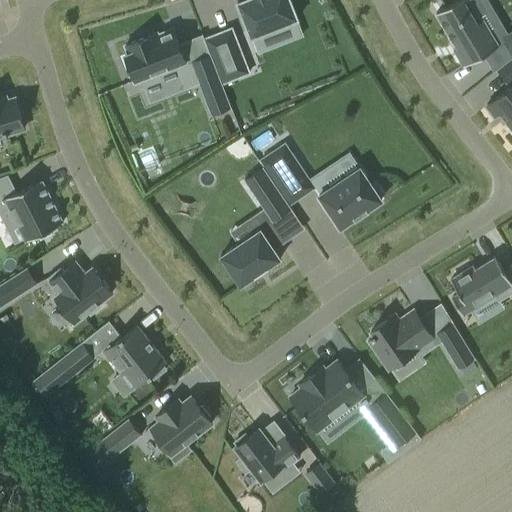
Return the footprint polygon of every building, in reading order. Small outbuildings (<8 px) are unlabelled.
[(289,0),(242,0),(237,2),(251,36),(297,18),(289,0)] [(497,44),(479,13),(485,9),(479,0),(456,0),(436,12),(436,14),(437,13),(457,47),(453,49),(463,65),(462,65),(463,66),(498,45),(498,44),(497,44)] [(125,55),(120,57),(130,82),(134,80),(138,79),(142,88),(162,80),(160,75),(177,69),(184,87),(198,82),(204,98),(224,90),(210,53),(190,61),(186,63),(172,28),(157,35),(156,33),(125,45),(128,53),(125,55)] [(231,28),(205,37),(222,82),(248,72),(231,28)] [(511,31),(503,39),(511,51),(511,31)] [(295,35),(260,45),(267,71),(303,60),(295,35)] [(511,56),(496,69),(510,87),(486,105),(495,116),(499,112),(500,113),(505,120),(511,128),(511,56)] [(24,128),(14,97),(7,99),(5,96),(0,97),(0,135),(4,134),(4,135),(8,134),(8,133),(24,128)] [(284,143),(260,159),(290,203),(314,187),(284,143)] [(263,166),(244,179),(272,221),(291,208),(263,166)] [(319,193),(318,194),(319,196),(339,225),(340,227),(341,226),(355,216),(355,217),(366,209),(380,200),(381,199),(380,198),(379,196),(382,193),(373,180),(370,183),(360,168),(359,167),(358,168),(319,194),(319,193)] [(63,221),(41,179),(4,197),(8,206),(0,210),(0,211),(9,229),(17,224),(25,240),(38,234),(40,238),(52,232),(50,228),(63,221)] [(267,224),(220,255),(240,285),(253,276),(254,276),(267,267),(266,267),(280,258),(273,248),(280,243),(267,224)] [(451,297),(462,315),(511,284),(495,256),(475,268),(473,265),(450,279),(459,293),(451,297)] [(59,293),(54,296),(74,322),(87,311),(90,315),(102,305),(99,302),(112,292),(92,266),(84,273),(74,260),(63,269),(60,266),(47,277),(59,293)] [(0,305),(36,283),(26,267),(0,283),(0,305)] [(419,317),(413,309),(398,319),(393,323),(389,317),(370,330),(373,333),(370,335),(372,337),(368,340),(388,369),(433,337),(419,317)] [(166,361),(136,323),(121,336),(118,333),(100,347),(121,373),(124,371),(135,385),(150,374),(154,378),(166,368),(163,364),(166,361)] [(437,334),(457,367),(474,357),(453,323),(437,333),(437,334)] [(82,341),(33,379),(45,394),(94,356),(82,341)] [(363,393),(336,359),(325,368),(322,365),(298,383),(301,386),(289,395),(316,430),(363,393)] [(415,431),(386,392),(367,407),(396,445),(415,431)] [(159,420),(150,426),(165,445),(162,447),(174,462),(191,449),(186,442),(211,422),(208,418),(210,417),(201,404),(199,406),(190,395),(181,402),(178,398),(156,416),(159,420)] [(104,462),(141,434),(128,417),(91,446),(104,462)] [(243,458),(238,461),(247,473),(252,470),(260,480),(283,463),(286,467),(300,457),(283,435),(271,444),(259,428),(248,437),(245,433),(234,442),(237,445),(234,447),(243,458)] [(317,463),(304,473),(319,493),(332,483),(317,463)]
